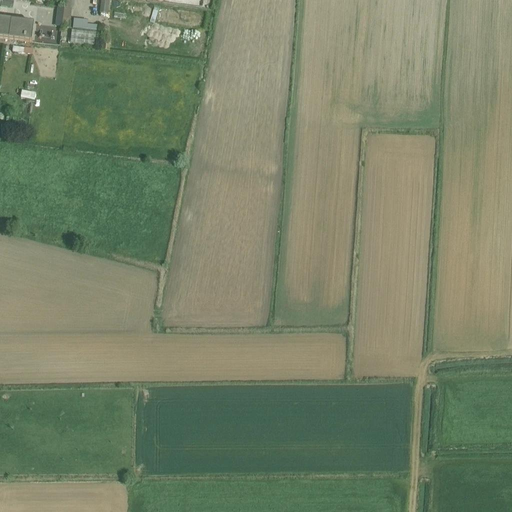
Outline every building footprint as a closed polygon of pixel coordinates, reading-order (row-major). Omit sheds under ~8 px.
[(1,0),(1,7),(13,9),(13,0),(1,0)] [(63,21),(62,28),(69,29),(72,9),(73,9),(74,0),(65,0),(64,8),(63,21)] [(101,0),(100,14),(108,15),(109,0),(101,0)] [(37,6),(35,24),(53,27),(55,9),(37,6)] [(57,8),(55,27),(62,28),(63,21),(64,8),(57,8)] [(0,38),(14,41),(32,43),(32,42),(34,24),(0,19),(0,38)] [(74,20),(73,29),(96,32),(97,26),(87,25),(88,21),(74,20)] [(72,31),(70,44),(94,47),(96,34),(72,31)] [(35,100),(36,91),(21,89),(20,98),(35,100)]
